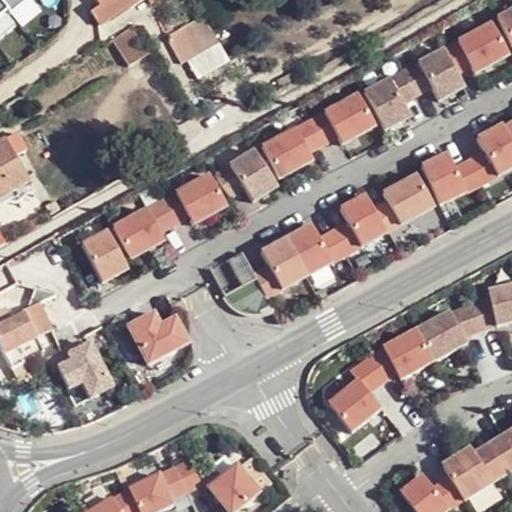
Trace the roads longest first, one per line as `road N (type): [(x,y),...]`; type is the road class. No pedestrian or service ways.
road 1 (residential): [(511,86),(177,273)]
road 2 (residential): [(242,368),(511,224)]
road 3 (residential): [(511,386),(455,406),(342,501)]
road 4 (residential): [(66,457),(140,429),(242,368)]
road 5 (residential): [(242,368),(331,485)]
road 6 (residential): [(0,95),(56,55),(73,34),(79,0)]
